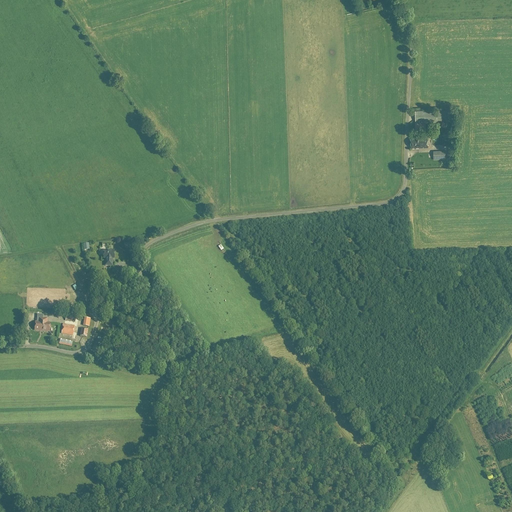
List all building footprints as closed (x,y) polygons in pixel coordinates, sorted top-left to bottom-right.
[(452,110),(415,111),(416,131),(426,131),(425,123),(453,122),(452,110)] [(449,136),(452,131),(448,127),(444,133),(449,136)] [(427,138),(411,138),(411,148),(428,147),(427,138)] [(435,160),(447,159),(446,152),(434,152),(435,160)] [(114,251),(104,251),(104,258),(105,258),(105,266),(112,266),(112,260),(112,259),(114,259),(114,251)] [(132,277),(138,282),(146,271),(139,267),(132,277)] [(35,330),(49,332),(50,323),(47,323),(47,319),(39,318),(39,322),(36,322),(35,330)] [(91,327),(92,319),(86,318),(84,326),(91,327)] [(61,333),(73,335),(75,326),(63,324),(61,333)] [(97,339),(96,339),(92,349),(99,352),(103,342),(104,339),(98,337),(97,339)]
